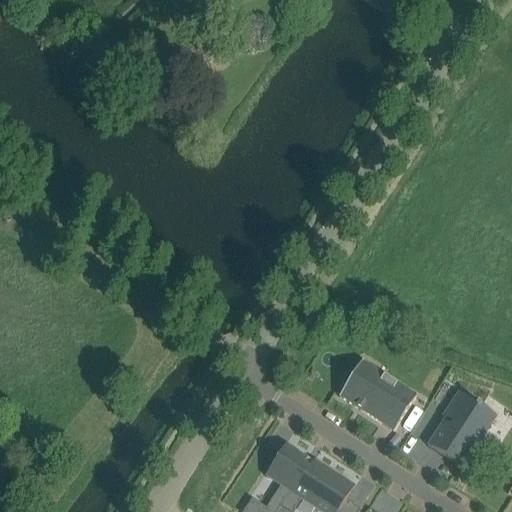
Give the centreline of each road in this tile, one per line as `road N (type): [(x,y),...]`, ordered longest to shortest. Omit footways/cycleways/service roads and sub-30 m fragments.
road 1 (unclassified): [(238,377),(484,0)]
road 2 (residential): [(238,377),(456,511)]
road 3 (unclassified): [(151,511),(238,377)]
